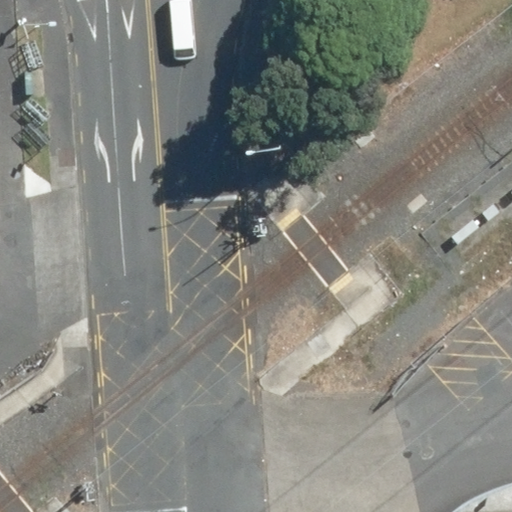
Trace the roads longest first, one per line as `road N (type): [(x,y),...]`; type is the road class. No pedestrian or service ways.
road 1 (tertiary): [(159,145),(190,511)]
road 2 (secondary): [(212,0),(159,145)]
road 3 (tertiary): [(148,0),(159,145)]
